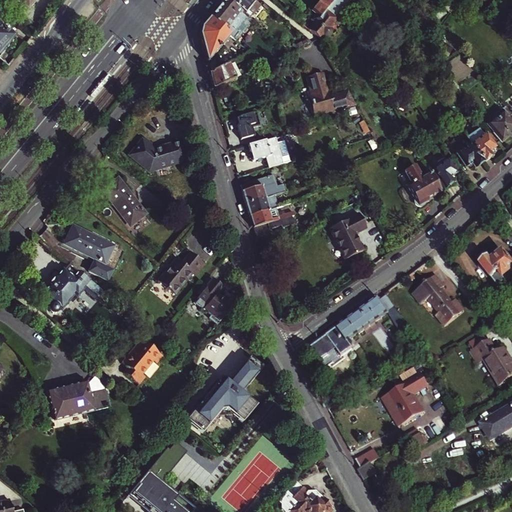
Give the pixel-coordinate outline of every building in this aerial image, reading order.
[(17,0),(30,11),(38,0),(17,0)] [(245,18),(224,0),(221,4),(208,20),(228,36),(233,41),(235,39),(233,37),(237,33),(234,30),(245,18)] [(251,22),(261,10),(249,0),(224,0),(245,18),(251,22)] [(339,11),(348,0),(319,0),(312,9),(315,12),(310,18),(316,23),(309,31),(319,39),(322,36),(326,36),(330,35),(331,29),(329,27),(332,23),(335,25),(339,25),(343,22),(344,16),(339,11)] [(235,39),(233,41),(235,42),(251,23),(251,22),(245,18),(234,30),(237,33),(233,37),(235,39)] [(206,63),(228,36),(208,20),(201,28),(200,37),(206,63)] [(0,57),(1,59),(15,42),(3,31),(5,28),(0,24),(0,57)] [(440,32),(411,50),(414,56),(444,38),(440,32)] [(209,75),(213,90),(233,80),(228,72),(226,66),(209,75)] [(313,119),(355,108),(348,94),(328,99),(327,95),(329,94),(324,75),(307,80),(311,97),(308,98),(313,119)] [(297,94),(284,83),(279,89),(289,97),(297,94)] [(511,116),(503,107),(491,117),(493,119),(487,125),(500,142),(503,142),(511,131),(511,116)] [(253,137),(251,129),(259,127),(255,114),(233,119),(239,141),(253,137)] [(468,141),(482,163),(491,157),(488,152),(493,149),(484,134),(482,136),(476,128),(464,136),(467,140),(468,141)] [(182,142),(154,150),(151,148),(152,147),(144,139),(130,155),(150,172),(188,160),(182,142)] [(282,165),(274,140),(248,147),(250,154),(248,155),(249,159),(252,160),(252,162),(254,161),(256,163),(261,162),(261,159),(265,158),(268,169),(282,165)] [(482,163),(468,141),(467,140),(460,144),(463,148),(454,154),(464,168),(470,164),(474,169),(482,163)] [(386,143),(376,148),(379,152),(388,147),(386,143)] [(434,158),(425,164),(442,190),(452,184),(448,178),(454,175),(443,158),(437,162),(434,158)] [(439,192),(429,175),(421,179),(413,165),(403,171),(410,183),(406,185),(416,202),(413,205),(414,209),(417,211),(421,211),(423,208),(423,204),(427,202),(426,200),(439,192)] [(245,205),(271,197),(272,196),(279,194),(285,192),(282,185),(276,187),(273,175),(239,186),(245,205)] [(119,179),(102,191),(115,209),(117,207),(130,227),(145,216),(119,179)] [(245,205),(249,217),(275,208),(277,208),(272,196),(271,197),(245,205)] [(257,243),(272,239),(267,224),(294,215),(292,210),(281,213),(280,210),(276,211),(275,208),(249,217),(257,243)] [(360,214),(330,229),(345,260),(363,251),(354,234),(367,228),(360,214)] [(73,226),(63,244),(83,255),(84,252),(105,263),(114,247),(73,226)] [(490,258),(481,265),(499,287),(508,280),(505,276),(511,270),(511,263),(503,252),(493,260),(492,258),(490,259),(490,258)] [(168,292),(200,261),(190,253),(182,264),(176,259),(157,282),(165,289),(168,292)] [(102,292),(68,264),(56,279),(53,276),(46,285),(49,287),(42,296),(52,305),(51,305),(50,306),(49,307),(48,309),(48,310),(48,311),(49,313),(50,314),(51,315),(53,315),(54,315),(56,314),(57,314),(58,312),(58,311),(59,309),(60,311),(74,295),(76,297),(83,289),(96,299),(102,292)] [(444,285),(436,274),(413,291),(421,303),(429,297),(440,311),(436,314),(444,325),(464,309),(457,299),(452,302),(441,287),(444,285)] [(210,319),(217,325),(230,309),(229,308),(231,305),(224,300),(223,302),(216,297),(223,289),(213,281),(194,304),(203,312),(205,311),(212,317),(210,319)] [(385,294),(378,299),(388,313),(396,308),(395,306),(385,294)] [(388,313),(378,299),(311,348),(315,353),(329,343),(333,349),(339,358),(352,349),(353,345),(350,341),(388,313)] [(468,345),(472,352),(488,343),(483,336),(468,345)] [(122,371),(136,383),(143,375),(140,372),(151,359),(154,361),(160,354),(142,339),(139,343),(137,341),(120,361),(126,366),(122,371)] [(490,341),(488,343),(472,352),(470,353),(478,366),(483,363),(498,389),(511,379),(511,364),(503,351),(498,354),(490,341)] [(329,343),(315,353),(319,359),(333,349),(329,343)] [(251,357),(235,376),(248,386),(263,367),(251,357)] [(425,359),(399,374),(406,386),(381,401),(398,429),(425,413),(416,396),(429,388),(421,374),(430,369),(427,363),(425,359)] [(197,371),(187,362),(184,360),(180,365),(193,376),(197,371)] [(243,391),(248,386),(235,376),(231,381),(243,391)] [(222,378),(187,420),(203,433),(222,409),(227,409),(242,422),(256,406),(241,394),(243,391),(231,381),(229,384),(222,378)] [(59,423),(113,411),(109,392),(94,396),(92,387),(59,394),(54,399),(57,415),(56,415),(57,418),(58,418),(59,423)] [(511,408),(482,426),(492,443),(511,431),(511,408)] [(415,448),(424,442),(416,430),(407,436),(415,448)] [(176,443),(170,451),(179,459),(164,476),(163,475),(158,481),(177,496),(178,494),(163,482),(187,453),(176,443)] [(378,448),(356,460),(361,469),(369,464),(382,457),(378,448)] [(179,459),(168,449),(137,486),(139,487),(132,494),(150,509),(147,511),(203,511),(194,504),(191,508),(158,481),(163,475),(164,476),(179,459)] [(118,462),(128,470),(132,466),(122,458),(118,462)] [(128,470),(118,462),(114,468),(118,471),(116,474),(121,478),(128,470)] [(375,475),(369,464),(361,469),(358,471),(364,481),(366,480),(375,475)] [(296,482),(278,503),(280,505),(281,510),(283,511),(303,511),(329,511),(332,510),(330,508),(332,507),(315,491),(307,492),(296,482)] [(81,493),(97,507),(101,501),(85,488),(81,493)] [(0,511),(11,511),(9,499),(0,500),(0,511)]
